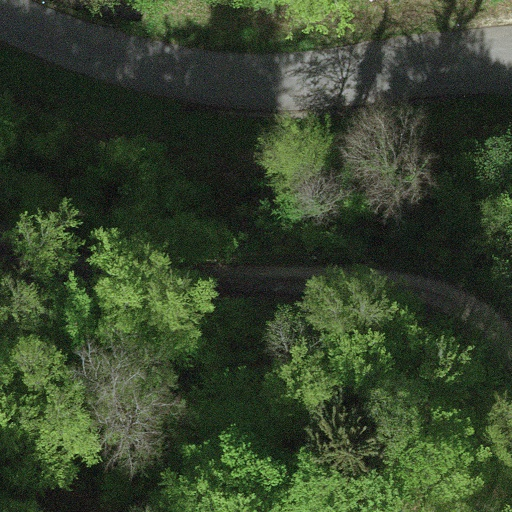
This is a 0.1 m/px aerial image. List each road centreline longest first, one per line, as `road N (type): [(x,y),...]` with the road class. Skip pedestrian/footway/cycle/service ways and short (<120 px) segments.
road 1 (track): [(511,342),(481,311),(437,291),(167,276),(0,244)]
road 2 (tertiary): [(511,57),(217,75),(77,48),(0,15)]
